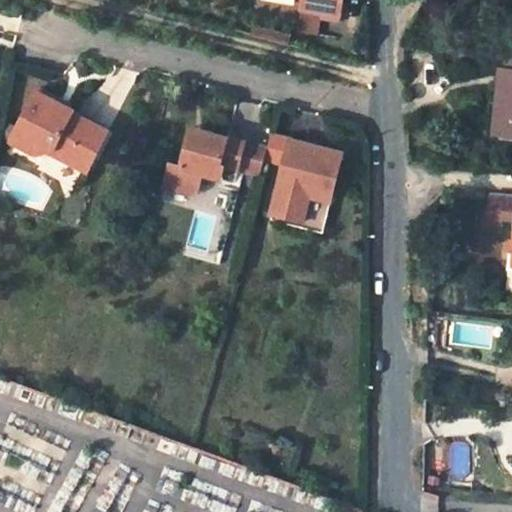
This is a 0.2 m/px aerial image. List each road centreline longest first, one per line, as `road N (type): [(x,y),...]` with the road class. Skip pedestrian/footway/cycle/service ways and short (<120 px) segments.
road 1 (unclassified): [(401,511),(397,115)]
road 2 (residential): [(397,115),(39,21)]
